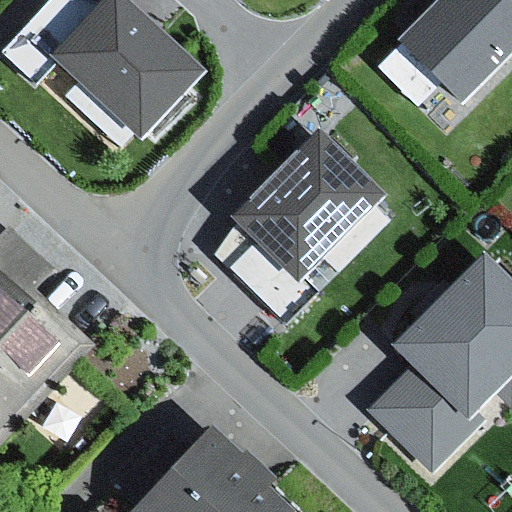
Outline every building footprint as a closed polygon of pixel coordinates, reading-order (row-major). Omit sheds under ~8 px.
[(111,0),(98,0),(32,67),(119,153),(192,80),(111,0)] [(511,0),(441,0),(393,50),(457,112),(511,55),(511,0)] [(311,136),(227,223),(250,245),(293,287),(377,200),(311,136)] [(16,238),(0,255),(0,287),(70,352),(0,426),(0,449),(93,351),(32,294),(52,272),(16,238)] [(293,287),(250,245),(224,273),(284,330),(310,302),(293,287)] [(478,259),(383,353),(403,374),(458,428),(492,396),(511,376),(511,292),(508,288),(478,259)] [(511,284),(508,288),(511,292),(511,376),(492,396),(510,414),(511,411),(511,284)] [(0,426),(70,352),(0,287),(0,426)] [(458,428),(403,374),(365,411),(429,475),(468,437),(458,428)] [(210,425),(128,511),(286,511),(265,492),(273,484),(210,425)]
